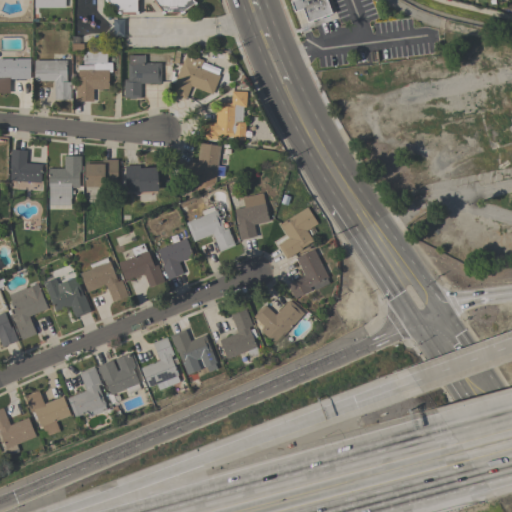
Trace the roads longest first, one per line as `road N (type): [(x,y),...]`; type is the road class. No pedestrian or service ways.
road 1 (motorway): [(416,381),(57,511)]
road 2 (motorway): [(452,430),(143,511)]
road 3 (residential): [(0,379),(253,272)]
road 4 (motorway): [(260,393),(17,498)]
road 5 (motorway): [(426,314),(260,393)]
road 6 (residential): [(0,126),(114,137),(160,132)]
road 7 (motorway): [(323,511),(476,469)]
